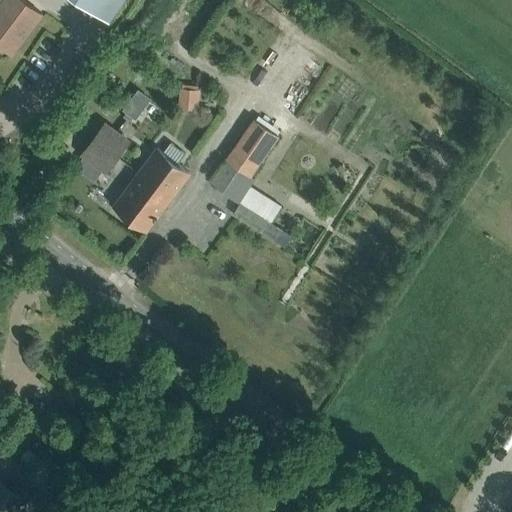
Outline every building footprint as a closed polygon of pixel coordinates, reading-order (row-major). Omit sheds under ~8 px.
[(0,0),(0,36),(16,48),(42,13),(24,0),(0,0)] [(81,0),(110,19),(122,0),(81,0)] [(139,88),(135,95),(147,104),(152,98),(139,88)] [(181,91),(180,111),(199,112),(201,92),(181,91)] [(127,111),(124,115),(131,120),(134,116),(127,111)] [(240,202),(256,177),(250,174),(276,132),(252,116),(226,158),(211,182),(223,190),(223,191),(240,202)] [(118,154),(129,140),(106,122),(82,153),(106,171),(114,160),(119,165),(124,158),(118,154)] [(146,229),(189,172),(157,148),(114,205),(146,229)] [(240,202),(232,214),(274,240),(281,228),(272,223),(240,202)] [(0,511),(18,511),(28,499),(0,480),(0,511)]
